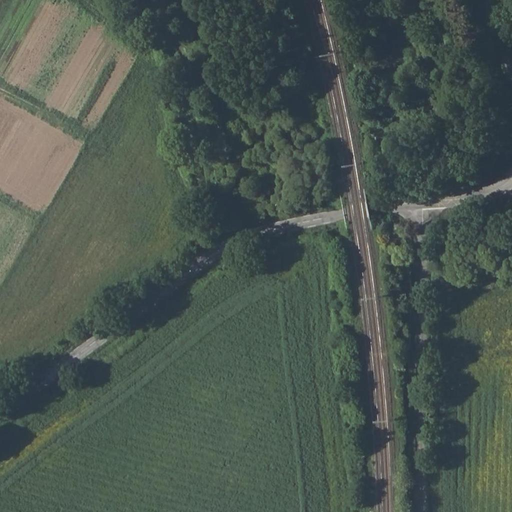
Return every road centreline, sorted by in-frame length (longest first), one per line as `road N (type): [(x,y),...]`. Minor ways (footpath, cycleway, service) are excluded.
road 1 (tertiary): [(0,412),(239,241),(422,202)]
road 2 (unclassified): [(421,511),(422,202)]
